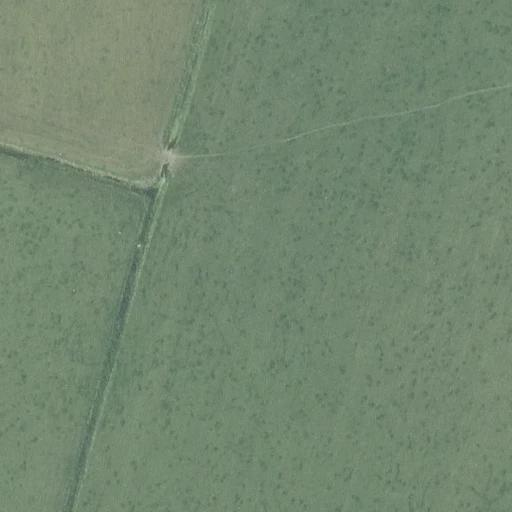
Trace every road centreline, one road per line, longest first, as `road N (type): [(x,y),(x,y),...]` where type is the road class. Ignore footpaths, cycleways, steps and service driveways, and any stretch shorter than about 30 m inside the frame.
road 1 (track): [(219,218),(187,163),(511,68)]
road 2 (track): [(0,115),(187,163)]
